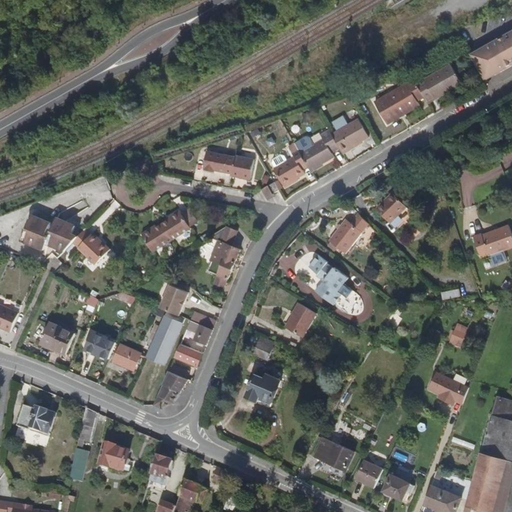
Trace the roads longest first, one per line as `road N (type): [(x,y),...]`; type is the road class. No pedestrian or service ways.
road 1 (residential): [(282,215),(511,82)]
road 2 (track): [(462,0),(260,90)]
road 3 (residential): [(194,408),(252,254),(282,215)]
road 4 (secondary): [(70,89),(151,59),(210,9)]
road 5 (secondary): [(210,9),(155,28),(70,89)]
road 6 (residential): [(1,359),(148,421)]
road 7 (residential): [(282,215),(134,186)]
road 8 (residential): [(213,451),(340,511)]
road 9 (unknown): [(134,186),(79,195),(0,225)]
